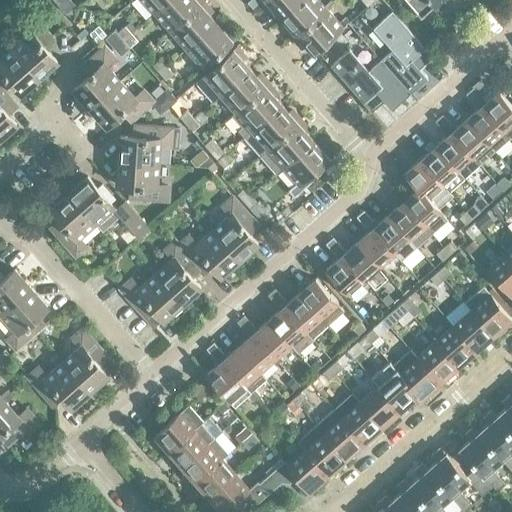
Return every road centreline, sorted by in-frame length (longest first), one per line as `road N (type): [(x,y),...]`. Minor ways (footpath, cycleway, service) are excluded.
road 1 (residential): [(151,374),(353,196),(368,160)]
road 2 (residential): [(330,511),(511,357)]
road 3 (residential): [(151,374),(37,245),(13,241),(0,226)]
road 4 (residential): [(227,0),(368,160)]
road 5 (residential): [(368,160),(511,30)]
